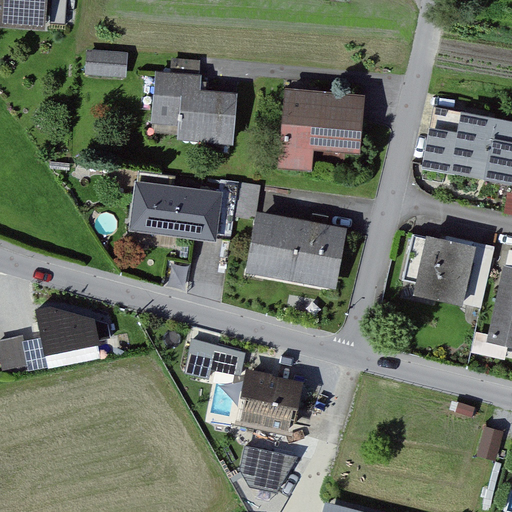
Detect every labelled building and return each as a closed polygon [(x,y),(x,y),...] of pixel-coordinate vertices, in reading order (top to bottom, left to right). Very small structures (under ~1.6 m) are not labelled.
[(48,0),(0,0),(0,17),(47,22),(48,0)] [(93,51),(91,74),(132,77),(134,53),(93,51)] [(162,129),(188,130),(187,150),(238,151),(240,88),(224,87),(210,87),(210,73),(164,72),(162,129)] [(370,93),(294,86),(287,163),(327,166),(329,136),(366,139),(370,93)] [(511,180),(511,117),(440,104),(429,165),(511,180)] [(225,191),(144,180),(137,227),(219,238),(225,191)] [(350,226),(266,210),(254,272),(339,287),(350,226)] [(487,307),(500,245),(455,236),(454,240),(419,233),(405,297),(440,304),(441,297),(487,307)] [(511,272),(499,334),(511,336),(511,272)] [(43,308),(53,356),(108,344),(102,318),(55,306),(43,308)] [(479,351),(494,354),(510,358),(511,349),(511,336),(499,334),(483,330),(479,351)] [(31,334),(5,339),(9,368),(36,364),(31,334)] [(247,377),(254,353),(198,337),(191,361),(247,377)] [(309,379),(253,369),(245,420),(301,429),(303,418),(309,379)] [(211,423),(236,428),(246,383),(220,377),(211,423)] [(500,459),(508,430),(500,428),(492,426),(484,454),(500,459)] [(291,487),(263,483),(259,506),(287,511),(291,487)] [(366,511),(328,502),(325,511),(366,511)]
